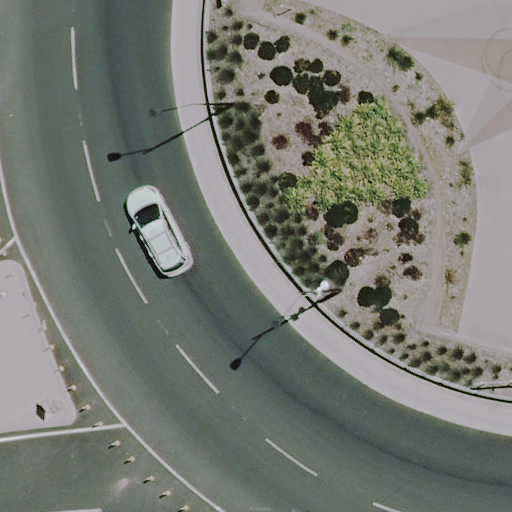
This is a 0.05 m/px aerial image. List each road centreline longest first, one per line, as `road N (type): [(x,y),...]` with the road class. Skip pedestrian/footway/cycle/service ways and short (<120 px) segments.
road 1 (primary): [(392,508),(258,434),(153,324),(85,187),(62,16)]
road 2 (primary): [(392,508),(121,511)]
road 3 (primary): [(0,136),(62,16)]
